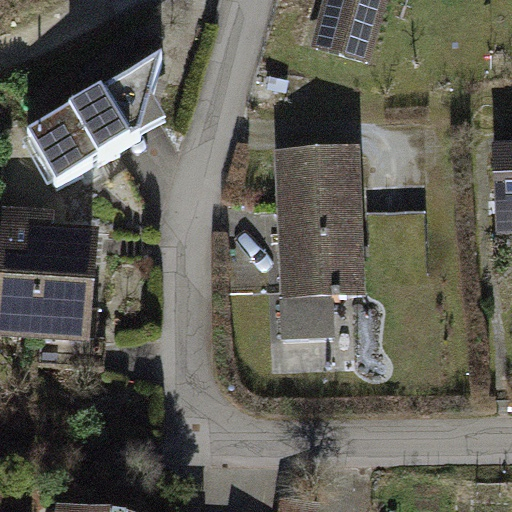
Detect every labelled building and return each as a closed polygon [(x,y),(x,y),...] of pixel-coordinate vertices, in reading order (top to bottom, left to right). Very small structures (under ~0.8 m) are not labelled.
[(350,0),(338,45),(398,58),(411,0),(350,0)] [(186,61),(52,138),(81,190),(191,129),(177,102),(186,61)] [(379,152),(297,157),(304,297),(387,292),(379,152)] [(18,337),(110,341),(114,230),(80,229),(81,208),(22,206),(18,337)] [(393,215),(397,287),(439,284),(435,212),(393,215)] [(55,511),(125,511),(58,498),(55,511)]
